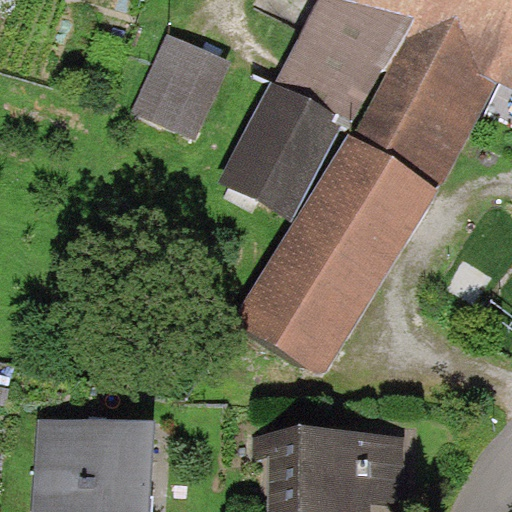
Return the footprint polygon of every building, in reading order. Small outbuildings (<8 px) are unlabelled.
[(345,132),(402,30),(337,0),(320,0),(269,89),(333,125),(345,132)] [(337,0),(402,30),(411,34),(427,0),(337,0)] [(511,0),(427,0),(411,34),(486,68),(511,80),(511,0)] [(411,34),(343,147),(418,192),(486,68),(411,34)] [(164,52),(130,123),(182,148),(215,76),(164,52)] [(283,214),(333,125),(269,89),(219,178),(283,214)] [(343,147),(235,325),(318,375),(426,197),(418,192),(343,147)] [(32,420),(32,511),(154,511),(154,419),(32,420)] [(393,437),(267,434),(265,511),(345,511),(346,491),(392,492),(393,437)]
